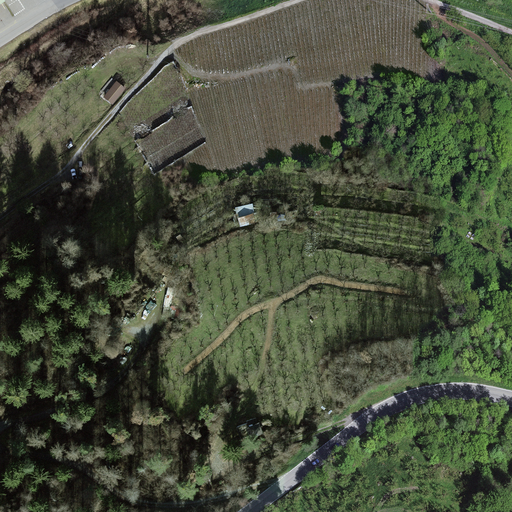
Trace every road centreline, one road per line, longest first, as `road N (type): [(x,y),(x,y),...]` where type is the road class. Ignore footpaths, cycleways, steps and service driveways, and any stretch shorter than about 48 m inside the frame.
road 1 (track): [(298,0),(178,42),(32,199),(0,214)]
road 2 (tertiary): [(511,399),(450,391),(404,400),(359,425),(249,511)]
